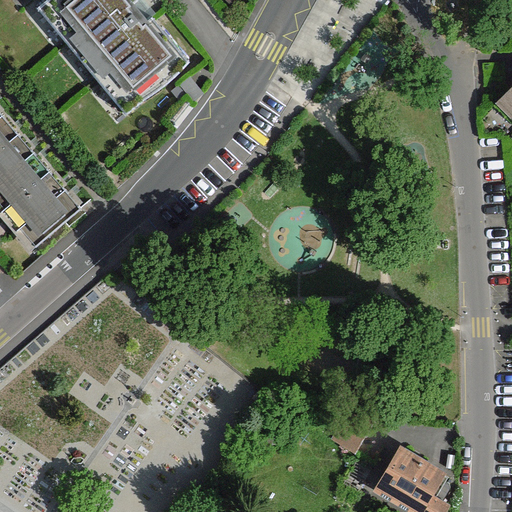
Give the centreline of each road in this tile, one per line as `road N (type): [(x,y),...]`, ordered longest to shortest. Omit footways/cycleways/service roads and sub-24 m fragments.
road 1 (residential): [(410,0),(452,81),(467,152),(481,328),(476,511)]
road 2 (residential): [(290,0),(214,128),(21,313)]
